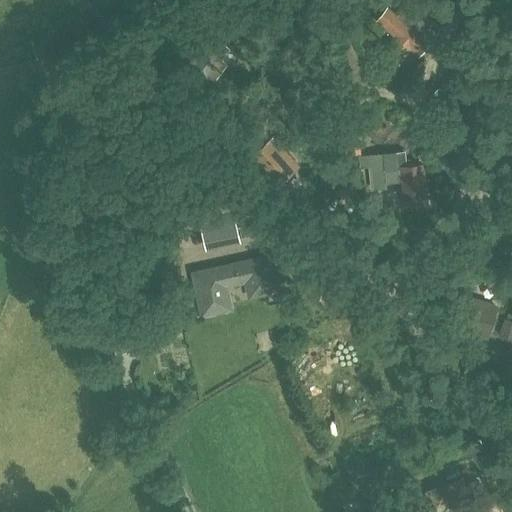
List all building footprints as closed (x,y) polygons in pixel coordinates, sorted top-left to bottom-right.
[(493,14),(483,10),(477,23),(487,28),(493,14)] [(397,15),(387,28),(395,35),(388,44),(403,57),(411,48),(419,54),(429,42),(413,28),(417,22),(411,17),(407,23),(397,15)] [(189,66),(211,82),(222,67),(223,67),(226,65),(219,59),(227,49),(214,39),(206,50),(198,61),(195,59),(189,66)] [(217,91),(209,101),(224,112),(232,102),(217,91)] [(299,116),(290,126),(303,139),(313,130),(299,116)] [(277,184),(296,168),(276,145),(282,140),(276,134),(251,156),(277,184)] [(302,141),(294,149),(309,165),(317,158),(302,141)] [(358,142),(338,143),(338,154),(358,154),(358,142)] [(425,205),(423,185),(425,185),(423,164),(405,166),(404,150),(371,153),(375,189),(387,188),(386,181),(402,180),(405,207),(425,205)] [(335,195),(341,205),(355,195),(349,186),(335,195)] [(205,245),(238,238),(233,214),(200,221),(205,245)] [(259,233),(273,230),(270,217),(256,220),(259,233)] [(271,238),(276,257),(290,253),(285,234),(271,238)] [(230,264),(212,268),(193,272),(202,314),(230,307),(225,284),(246,280),(247,284),(250,297),(278,291),(275,278),(270,255),(230,264)] [(496,306),(464,296),(455,326),(487,336),(496,306)] [(505,323),(500,339),(511,343),(511,317),(510,317),(508,324),(505,323)] [(414,511),(408,497),(372,511),(414,511)]
